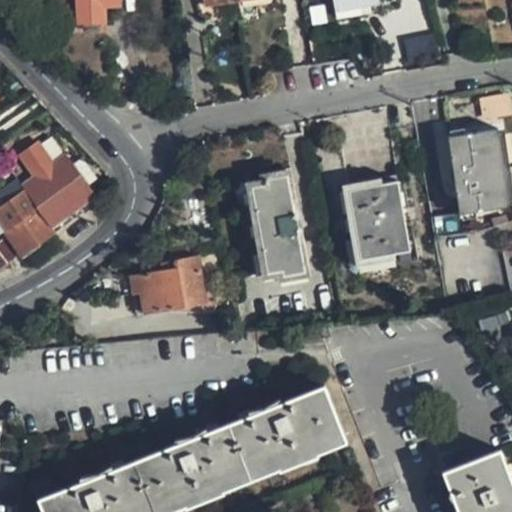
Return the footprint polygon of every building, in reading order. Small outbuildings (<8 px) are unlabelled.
[(75,0),(76,23),(103,21),(102,4),(119,3),(118,0),(42,0),(46,3),(58,2),(59,0),(75,0)] [(492,118),(511,114),(511,110),(510,95),(489,97),(480,105),(482,113),(492,118)] [(508,207),(495,128),(445,135),(458,216),(508,207)] [(27,192),(53,229),(96,199),(66,153),(52,135),(34,147),(44,163),(20,183),(25,189),(27,192)] [(248,273),(278,269),(280,276),(301,273),(284,175),(264,179),(265,184),(233,189),(248,273)] [(396,184),(346,191),(357,261),(407,253),(396,184)] [(27,192),(0,212),(0,226),(6,235),(18,251),(26,263),(60,239),(53,229),(27,192)] [(0,255),(5,262),(18,251),(6,235),(0,240),(0,255)] [(206,302),(197,257),(173,262),(174,269),(130,277),(133,297),(141,296),(144,315),(206,302)] [(40,498),(45,511),(162,511),(182,504),(183,507),(222,491),(222,489),(277,467),(278,469),(318,453),(317,451),(345,441),(324,387),(289,400),(286,393),(272,404),(253,408),(256,413),(211,431),(208,424),(194,435),(176,439),(177,444),(115,468),(112,463),(98,473),(81,477),(84,481),(40,498)] [(511,511),(511,484),(499,451),(440,470),(450,495),(445,497),(456,508),(456,511),(511,511)]
